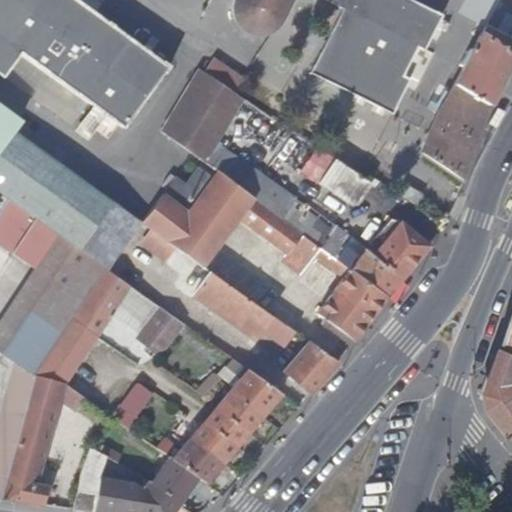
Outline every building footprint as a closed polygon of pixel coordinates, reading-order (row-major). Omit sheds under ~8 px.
[(170,66),(77,0),(0,0),(0,46),(3,42),(16,51),(124,129),(170,66)] [(284,15),(290,0),(235,0),(234,5),(235,12),(238,20),(242,26),(247,30),(254,32),(261,33),(267,31),(273,28),(279,22),(284,15)] [(414,83),(407,79),(422,49),(428,52),(445,19),(407,0),(341,0),(336,10),(343,14),(311,77),(395,120),(414,83)] [(317,0),(336,10),(341,0),(317,0)] [(511,37),(489,27),(483,37),(511,52),(511,37)] [(489,100),(511,57),(511,52),(483,37),(473,53),(469,51),(460,66),(464,70),(454,85),(488,105),(489,100)] [(262,39),(255,73),(274,77),(282,43),(262,39)] [(0,73),(16,51),(3,42),(0,46),(0,73)] [(239,79),(208,59),(200,70),(232,91),(239,79)] [(200,70),(199,70),(196,75),(176,104),(158,129),(200,159),(229,120),(309,178),(344,203),(360,182),(366,185),(368,181),(318,147),(264,112),(232,91),(200,70)] [(488,105),(454,85),(433,115),(474,142),(488,105)] [(0,216),(10,201),(0,193),(0,148),(12,131),(19,121),(0,106),(0,216)] [(95,115),(80,126),(90,139),(104,128),(95,115)] [(459,180),(473,144),(474,142),(433,115),(432,119),(425,134),(417,152),(459,180)] [(139,222),(12,131),(0,148),(0,193),(10,201),(36,220),(58,236),(104,270),(139,222)] [(372,253),(332,224),(329,227),(264,182),(230,157),(222,151),(210,167),(216,172),(308,242),(315,247),(345,269),(347,271),(385,299),(426,245),(411,234),(397,223),(396,222),(376,248),(372,253)] [(186,204),(209,173),(196,164),(183,181),(176,175),(166,189),(186,204)] [(308,242),(216,172),(190,207),(191,208),(226,234),(238,219),(286,255),(291,248),(306,260),(310,254),(315,247),(308,242)] [(226,234),(191,208),(190,207),(187,212),(162,195),(141,223),(150,231),(197,265),(241,296),(247,289),(241,283),(248,274),(216,250),(226,234)] [(0,250),(10,258),(36,220),(10,201),(0,216),(0,250)] [(376,248),(396,222),(385,219),(368,241),(376,248)] [(33,274),(58,236),(36,220),(10,258),(33,274)] [(241,296),(197,265),(150,231),(140,246),(183,278),(188,271),(203,281),(193,297),(253,339),(260,330),(270,317),(256,307),(241,296)] [(69,324),(104,270),(58,236),(33,274),(0,319),(0,360),(12,371),(31,375),(35,376),(69,324)] [(347,271),(345,269),(315,247),(310,254),(335,273),(333,277),(339,282),(347,271)] [(109,315),(128,287),(104,270),(69,324),(95,339),(109,315)] [(385,299),(347,271),(339,282),(331,293),(368,321),(379,306),(385,299)] [(331,293),(339,282),(333,277),(324,288),(330,293),(331,293)] [(158,309),(128,287),(109,315),(138,336),(158,309)] [(368,321),(331,293),(330,293),(313,315),(320,320),(316,325),(347,348),(368,321)] [(293,314),(266,294),(256,307),(270,317),(284,327),(293,314)] [(162,351),(181,325),(158,309),(138,336),(156,349),(162,351)] [(284,327),(270,317),(260,330),(282,347),(292,333),(284,327)] [(74,371),(95,339),(69,324),(35,376),(36,379),(62,385),(63,386),(74,371)] [(511,332),(511,333),(489,393),(493,410),(511,434),(511,432),(511,332)] [(334,364),(306,344),(284,370),(311,392),(334,364)] [(261,417),(279,395),(273,391),(234,364),(228,371),(237,378),(229,388),(226,391),(261,417)] [(0,497),(1,498),(36,379),(35,376),(31,375),(12,371),(0,415),(0,497)] [(202,398),(220,380),(211,373),(192,391),(202,398)] [(46,455),(62,402),(80,413),(87,403),(86,402),(63,386),(62,385),(36,379),(1,498),(45,505),(54,506),(58,489),(39,485),(46,455)] [(133,387),(110,419),(117,424),(126,430),(152,393),(139,383),(136,384),(133,387)] [(261,417),(226,391),(205,416),(241,442),(248,433),(261,417)] [(241,442),(205,416),(186,440),(221,465),(235,448),(241,442)] [(108,434),(117,424),(110,419),(109,418),(102,429),(108,434)] [(117,455),(101,443),(95,439),(94,441),(98,450),(106,456),(117,455)] [(221,465),(186,440),(182,444),(169,460),(198,481),(204,485),(221,465)] [(95,454),(98,450),(94,441),(93,444),(88,455),(95,454)] [(109,466),(117,455),(106,456),(98,450),(95,454),(88,455),(87,459),(86,462),(98,465),(109,466)] [(169,460),(167,459),(151,484),(179,506),(198,481),(169,460)] [(99,490),(100,478),(92,477),(90,489),(96,490),(99,490)] [(174,511),(179,506),(151,484),(146,481),(141,489),(134,484),(100,478),(99,490),(96,490),(95,496),(77,494),(73,509),(92,511),(174,511)]
